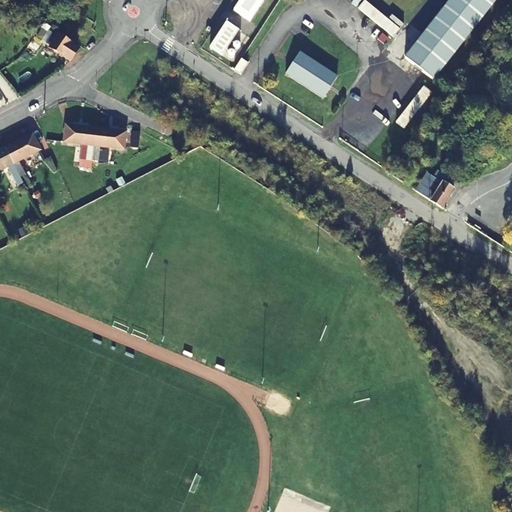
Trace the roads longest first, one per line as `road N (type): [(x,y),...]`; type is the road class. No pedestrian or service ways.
road 1 (unclassified): [(144,26),(511,266)]
road 2 (residential): [(0,120),(73,88),(125,26)]
